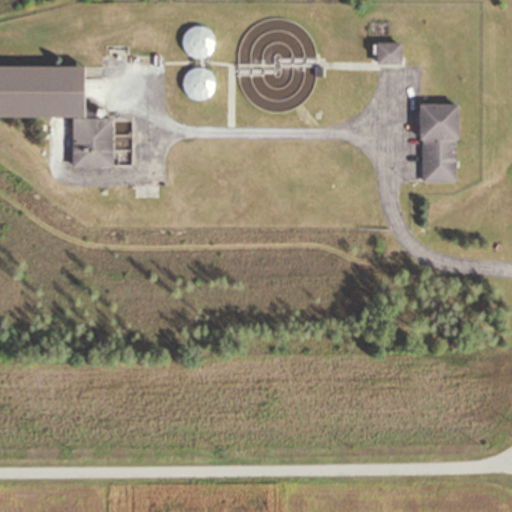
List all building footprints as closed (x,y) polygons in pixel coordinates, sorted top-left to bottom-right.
[(186,49),(206,60),(220,34),(200,23),(186,49)] [(400,40),(400,62),(375,61),(375,51),(371,51),(371,41),(375,41),(375,40),(400,40)] [(0,63),(86,64),(85,114),(117,115),(116,165),(69,164),(70,117),(0,115),(0,63)] [(213,68),(191,68),(191,98),(213,98),(213,68)] [(457,100),(457,135),(455,135),(455,180),(421,180),(421,135),(418,135),(418,100),(457,100)]
